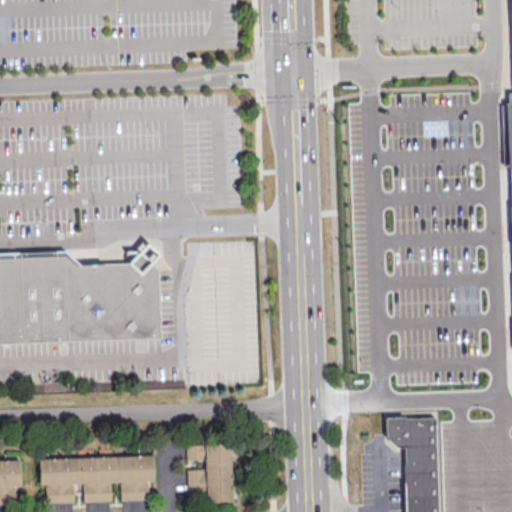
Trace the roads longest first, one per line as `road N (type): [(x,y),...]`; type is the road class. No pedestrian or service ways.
road 1 (residential): [(306,409),(0,417)]
road 2 (secondary): [(299,223),(309,511)]
road 3 (secondary): [(292,74),(299,223)]
